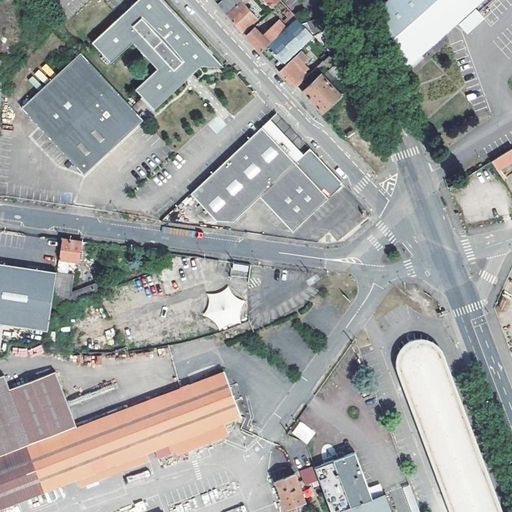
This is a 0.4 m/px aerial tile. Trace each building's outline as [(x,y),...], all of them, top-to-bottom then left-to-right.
[(57,0),(71,16),(88,0),(57,0)] [(185,69),(191,75),(200,67),(223,67),(206,49),(161,0),(137,0),(138,1),(130,8),(135,14),(128,21),(123,14),(91,44),(110,65),(133,44),(155,69),(133,89),(142,99),(144,102),(152,110),(184,82),(178,75),(185,69)] [(222,0),(217,5),(227,15),(243,0),(222,0)] [(258,20),(251,12),(249,9),(244,5),(249,0),(243,0),(227,15),(230,18),(244,33),(258,20)] [(511,0),(389,0),(381,8),(404,70),(410,65),(457,24),(484,0),(511,0)] [(484,0),(457,24),(467,35),(506,0),(484,0)] [(320,8),(322,17),(331,15),(327,5),(320,8)] [(123,14),(128,21),(135,14),(130,8),(123,14)] [(296,18),(292,13),(286,18),(291,23),(296,18)] [(291,23),(287,26),(273,40),(261,51),(270,61),(277,54),(285,63),(314,36),(310,33),(302,24),(296,18),(291,23)] [(291,23),(286,18),(283,22),(287,26),(291,23)] [(261,51),(273,40),(266,33),(262,36),(258,31),(261,27),(258,24),(246,35),(253,43),(261,51)] [(298,85),(309,75),(302,66),(312,57),(310,54),(307,57),(301,51),(280,72),(285,78),(295,88),(298,85)] [(80,55),(21,110),(81,175),(141,121),(133,112),(131,110),(80,55)] [(309,75),(298,85),(301,88),(324,68),(320,64),(309,75)] [(42,70),(50,76),(54,71),(46,65),(42,70)] [(185,69),(178,75),(184,82),(191,75),(185,69)] [(35,74),(43,83),(47,78),(39,70),(35,74)] [(323,112),(347,92),(343,88),(338,93),(320,73),(302,90),(313,101),(323,112)] [(142,99),(131,110),(133,112),(144,102),(142,99)] [(366,116),(356,121),(359,127),(369,122),(366,116)] [(262,128),(295,163),(304,155),(271,120),(262,128)] [(304,155),(295,163),(262,128),(192,193),(217,220),(234,220),(260,196),(293,231),(344,184),(311,148),(304,155)] [(511,148),(492,162),(498,171),(511,162),(511,148)] [(56,273),(51,310),(73,302),(75,292),(71,294),(70,296),(69,295),(72,275),(67,273),(69,263),(70,263),(70,261),(76,262),(75,264),(79,265),(82,242),(62,239),(56,273)] [(233,263),(231,274),(247,276),(248,266),(233,263)] [(51,310),(56,273),(0,264),(0,325),(3,326),(48,332),(51,310)] [(98,293),(99,282),(75,292),(73,302),(98,293)] [(228,292),(211,297),(208,313),(219,323),(236,318),(239,303),(228,292)] [(498,511),(487,482),(439,357),(437,352),(434,348),(431,344),(427,341),(420,340),(414,340),(408,343),(404,347),(400,352),(398,357),(399,362),(399,367),(400,371),(453,511),(498,511)] [(0,457),(77,428),(55,371),(9,389),(3,373),(0,374),(0,457)] [(77,428),(0,457),(0,507),(0,509),(162,446),(165,453),(168,455),(177,452),(180,452),(180,453),(224,437),(226,430),(223,422),(240,415),(223,371),(181,387),(77,428)] [(299,421),(291,433),(308,444),(316,432),(299,421)] [(354,451),(314,467),(319,480),(331,511),(391,511),(384,494),(372,498),(354,451)] [(319,480),(314,467),(299,472),(304,485),(319,480)] [(276,481),(287,509),(306,501),(295,474),(284,478),(283,475),(277,477),(278,481),(276,481)] [(419,511),(409,485),(402,487),(411,511),(419,511)] [(311,488),(303,490),(305,498),(313,497),(311,488)]
